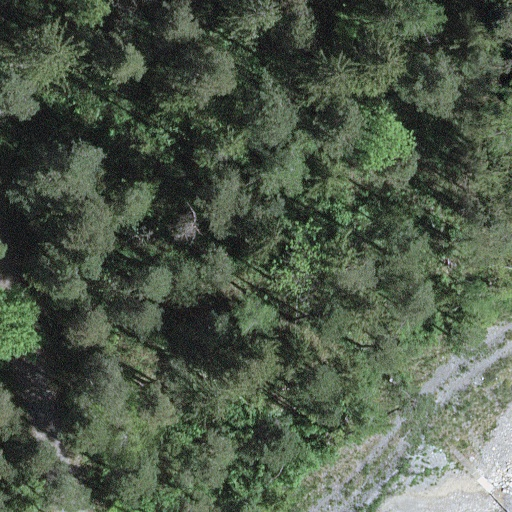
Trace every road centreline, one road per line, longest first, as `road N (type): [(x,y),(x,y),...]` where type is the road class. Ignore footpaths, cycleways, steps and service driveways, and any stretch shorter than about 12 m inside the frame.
road 1 (track): [(0,243),(33,439),(63,511)]
road 2 (track): [(326,511),(394,455),(458,374),(511,342)]
